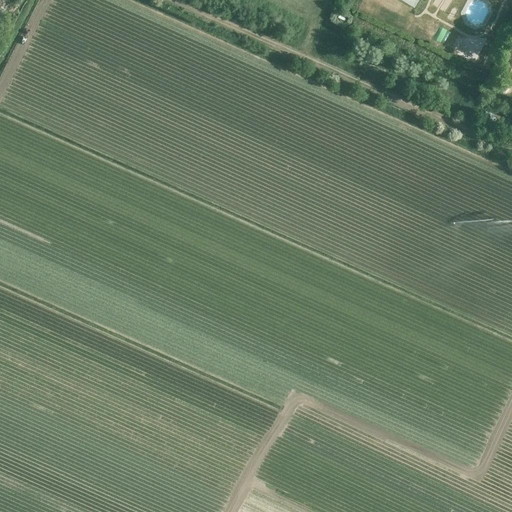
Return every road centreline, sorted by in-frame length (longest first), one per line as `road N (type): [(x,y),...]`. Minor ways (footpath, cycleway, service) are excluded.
road 1 (track): [(224,511),(296,399),(467,470),(476,469),(511,398)]
road 2 (track): [(511,143),(475,136),(167,0)]
